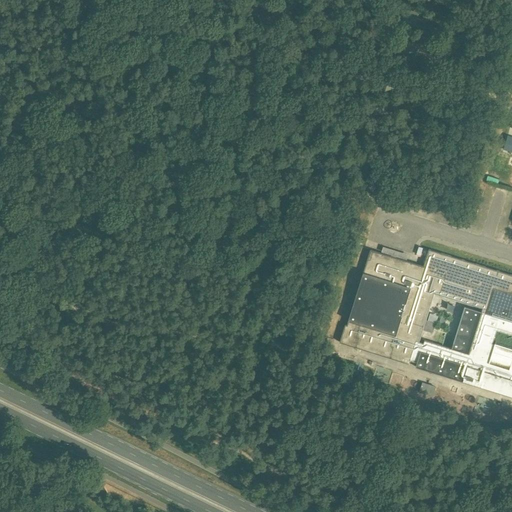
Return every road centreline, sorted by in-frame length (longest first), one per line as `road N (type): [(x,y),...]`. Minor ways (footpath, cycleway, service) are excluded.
road 1 (primary): [(249,511),(0,390)]
road 2 (primary): [(0,409),(210,511)]
